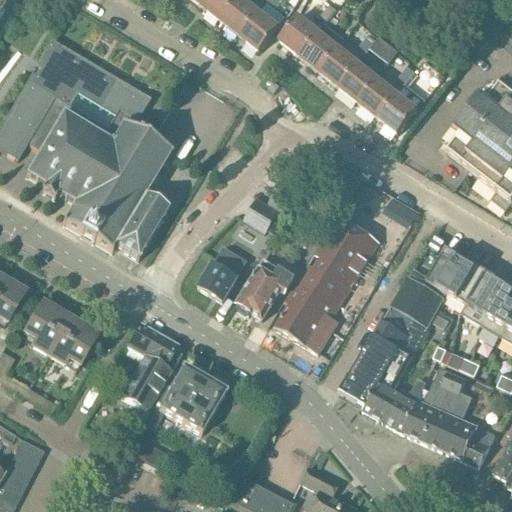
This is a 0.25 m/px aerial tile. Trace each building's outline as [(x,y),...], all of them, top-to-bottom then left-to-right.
[(0,0),(0,23),(2,20),(0,18),(0,14),(8,1),(7,0),(0,0)] [(187,0),(200,9),(207,0),(187,0)] [(207,0),(200,9),(219,25),(239,0),(207,0)] [(239,40),(259,15),(240,0),(239,0),(219,25),(239,40)] [(270,0),(266,7),(274,13),(283,1),(283,0),(270,0)] [(326,27),(336,14),(328,7),(318,21),(326,27)] [(259,56),(279,31),(259,15),(239,40),(259,56)] [(278,45),(287,52),(299,61),(319,36),(298,19),(278,45)] [(318,77),(339,51),(344,44),(325,28),(319,36),(299,61),(318,77)] [(369,53),(376,45),(368,38),(357,52),(365,59),(369,53)] [(376,45),(369,53),(379,61),(388,48),(379,41),(376,45)] [(136,126),(150,103),(51,45),(38,67),(42,69),(34,81),(31,79),(0,130),(0,154),(17,165),(28,147),(29,149),(29,150),(37,155),(37,153),(39,155),(41,156),(35,167),(33,165),(32,167),(34,168),(28,179),(25,179),(26,181),(28,180),(36,185),(35,187),(36,188),(37,186),(45,191),(42,196),(54,203),(57,198),(65,202),(63,204),(65,205),(66,203),(74,208),(74,209),(72,208),(71,210),(73,211),(63,227),(63,226),(62,228),(64,229),(80,238),(79,239),(81,241),(82,240),(91,245),(91,246),(93,248),(94,246),(110,256),(109,256),(111,257),(112,256),(112,255),(114,251),(137,265),(167,215),(144,202),(152,188),(152,189),(154,186),(153,186),(160,175),(161,176),(162,174),(161,174),(169,159),(171,160),(172,158),(129,132),(129,131),(131,132),(134,126),(133,125),(134,124),(136,126)] [(339,51),(318,77),(338,92),(358,67),(339,51)] [(358,67),(338,92),(358,108),(378,82),(358,67)] [(404,89),(415,76),(407,70),(396,83),(404,89)] [(398,98),(377,124),(397,139),(418,114),(425,105),(408,92),(418,79),(415,76),(404,89),(398,98)] [(378,82),(358,108),(377,124),(398,98),(378,82)] [(511,100),(493,86),(441,153),(497,197),(491,204),(505,216),(511,208),(511,207),(511,100)] [(326,165),(313,184),(322,190),(335,170),(326,165)] [(335,170),(322,190),(330,195),(343,176),(335,170)] [(343,176),(330,195),(339,200),(351,181),(343,176)] [(351,181),(339,200),(347,206),(360,186),(351,181)] [(361,188),(353,201),(366,209),(374,196),(361,188)] [(275,199),(269,208),(286,219),(291,210),(275,199)] [(264,238),(277,217),(256,204),(244,226),(264,238)] [(336,221),(284,307),(288,310),(274,332),(317,359),(338,326),(332,322),(378,247),(336,221)] [(438,256),(444,245),(436,240),(429,250),(438,256)] [(223,307),(237,283),(247,266),(223,252),(212,269),(198,293),(223,307)] [(446,299),(464,268),(456,264),(458,261),(446,253),(426,286),(446,299)] [(295,283),(263,264),(236,309),(262,326),(279,297),(284,300),(295,283)] [(461,318),(486,276),(474,269),(472,273),(464,268),(446,299),(465,310),(460,318),(461,318)] [(481,330),(503,292),(496,287),(498,284),(486,276),(461,318),(481,330)] [(0,281),(0,357),(1,356),(15,332),(6,327),(25,296),(0,281)] [(385,321),(422,343),(444,303),(409,282),(399,298),(385,321)] [(500,341),(511,321),(511,294),(511,296),(503,292),(481,330),(500,341)] [(47,362),(70,322),(42,306),(23,340),(33,346),(29,352),(47,362)] [(437,320),(432,328),(443,335),(448,326),(437,320)] [(373,340),(339,396),(364,411),(361,416),(384,428),(398,400),(393,397),(394,396),(393,396),(422,343),(385,321),(381,327),(373,340)] [(511,348),(511,321),(500,341),(511,348)] [(70,322),(47,362),(64,372),(68,366),(78,372),(98,339),(70,322)] [(170,378),(180,360),(173,356),(177,350),(141,329),(127,353),(128,354),(124,360),(139,368),(119,402),(147,418),(170,378)] [(441,366),(446,355),(438,351),(433,362),(441,366)] [(14,364),(1,356),(0,357),(0,388),(24,402),(29,394),(5,379),(14,364)] [(471,366),(464,362),(458,374),(466,378),(471,366)] [(471,366),(466,378),(474,381),(479,370),(471,366)] [(163,418),(200,440),(225,398),(182,373),(176,382),(170,378),(147,418),(140,429),(153,436),(163,418)] [(439,373),(424,407),(419,405),(404,439),(422,447),(437,414),(431,412),(437,400),(448,376),(439,373)] [(437,414),(422,447),(463,465),(464,465),(479,432),(462,424),(455,421),(465,407),(466,406),(466,405),(466,404),(466,403),(466,402),(465,401),(464,400),(460,397),(465,384),(448,376),(437,400),(431,412),(437,414)] [(509,383),(501,379),(496,391),(504,394),(509,383)] [(399,399),(384,428),(388,431),(391,432),(399,437),(404,439),(419,405),(421,400),(420,400),(422,396),(413,391),(406,403),(399,399)] [(29,394),(24,402),(51,418),(56,410),(29,394)] [(141,429),(126,456),(139,462),(147,448),(154,437),(141,429)] [(494,438),(493,437),(479,432),(464,465),(479,472),(489,451),(495,441),(495,440),(494,439),(494,438)] [(10,447),(15,440),(5,433),(0,441),(10,447)] [(43,455),(21,444),(16,455),(38,466),(43,455)] [(511,446),(493,480),(509,489),(511,482),(511,446)] [(32,477),(38,466),(16,455),(10,466),(32,477)] [(4,477),(27,488),(32,477),(10,466),(4,477)] [(224,470),(210,496),(226,505),(240,477),(224,470)] [(307,472),(299,488),(316,497),(308,511),(349,511),(330,502),(338,488),(307,472)] [(0,485),(0,487),(21,499),(27,488),(4,477),(3,479),(4,480),(0,485)] [(226,509),(232,511),(294,511),(297,507),(242,479),(226,509)] [(0,487),(0,501),(16,510),(21,499),(0,487)] [(0,501),(0,511),(14,511),(16,510),(0,501)]
